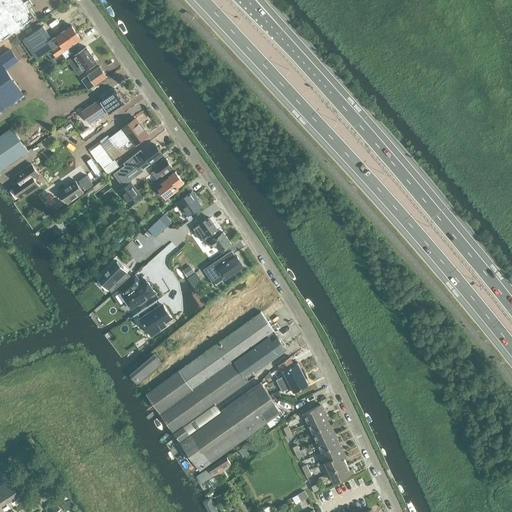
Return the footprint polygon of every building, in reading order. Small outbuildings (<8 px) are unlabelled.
[(0,0),(0,41),(37,16),(30,6),(34,4),(31,0),(0,0)] [(52,48),(77,32),(72,25),(63,32),(62,31),(56,35),(52,38),(44,26),(24,39),(37,58),(52,48)] [(82,38),(77,32),(52,48),(57,55),(53,58),(56,63),(67,55),(64,50),(82,38)] [(87,46),(74,54),(82,65),(85,70),(97,62),(87,46)] [(0,111),(24,95),(6,69),(18,61),(11,49),(0,56),(0,111)] [(88,75),(82,79),(89,89),(95,84),(107,76),(100,66),(88,74),(88,75)] [(116,88),(99,99),(108,111),(109,113),(115,110),(125,102),(116,88)] [(99,99),(82,111),(90,123),(108,111),(99,99)] [(110,137),(119,149),(131,140),(135,145),(149,135),(136,117),(110,137)] [(83,132),(86,137),(95,131),(92,126),(83,132)] [(0,136),(0,171),(28,151),(12,128),(0,136)] [(126,164),(116,172),(125,183),(144,170),(143,169),(150,163),(163,153),(156,144),(144,153),(146,156),(143,158),(138,152),(125,163),(126,164)] [(152,172),(157,179),(174,167),(167,157),(155,166),(157,168),(152,172)] [(115,158),(103,167),(108,173),(109,172),(120,164),(115,158)] [(34,178),(39,175),(32,164),(15,175),(19,181),(12,186),(21,199),(40,186),(34,178)] [(164,181),(159,188),(161,191),(166,199),(180,189),(178,187),(185,183),(176,171),(169,176),(169,177),(164,181)] [(87,173),(79,179),(87,189),(95,183),(87,173)] [(76,180),(59,192),(67,203),(84,192),(76,180)] [(131,182),(128,183),(120,190),(130,204),(137,199),(141,196),(131,182)] [(188,215),(202,206),(192,192),(176,203),(182,212),(184,210),(188,215)] [(51,215),(56,211),(52,206),(47,209),(51,215)] [(108,231),(124,219),(118,211),(102,223),(108,231)] [(199,223),(193,227),(196,231),(201,239),(205,237),(212,247),(216,244),(221,250),(232,243),(224,231),(221,234),(209,216),(199,223)] [(156,237),(168,226),(161,218),(149,229),(156,237)] [(229,259),(226,254),(204,269),(212,281),(222,274),(226,280),(245,267),(237,254),(235,255),(229,259)] [(99,278),(103,282),(112,292),(131,276),(127,272),(129,271),(119,260),(106,272),(99,278)] [(194,262),(187,267),(192,274),(199,269),(194,262)] [(196,272),(188,277),(193,285),(201,279),(196,272)] [(136,274),(119,288),(128,302),(133,308),(140,303),(156,292),(154,289),(148,280),(142,284),(136,274)] [(157,301),(138,313),(140,317),(145,324),(152,335),(162,329),(160,325),(173,317),(163,302),(159,304),(157,301)] [(183,346),(223,313),(215,303),(172,338),(177,344),(180,342),(183,346)] [(287,349),(275,332),(276,332),(262,311),(147,393),(175,433),(175,432),(216,403),(256,375),(255,372),(287,349)] [(155,354),(133,372),(140,381),(162,363),(155,354)] [(286,375),(277,380),(280,385),(304,373),(298,362),(294,364),(290,356),(279,365),(282,370),(283,369),(286,375)] [(271,372),(264,378),(266,380),(273,376),(271,372)] [(309,384),(304,373),(280,385),(282,391),(292,386),(294,392),(309,384)] [(255,430),(282,411),(260,382),(247,391),(256,404),(243,414),(255,430)] [(221,410),(242,440),(255,430),(243,414),(256,404),(247,391),(221,410)] [(279,393),(273,396),(276,401),(282,398),(279,393)] [(216,403),(175,432),(180,439),(179,440),(200,469),(242,440),(221,410),(216,403)] [(304,412),(309,422),(326,414),(321,404),(304,412)] [(331,425),(326,414),(309,422),(314,433),(331,425)] [(335,434),(331,425),(314,433),(318,442),(335,434)] [(340,445),(335,434),(318,442),(323,452),(340,445)] [(344,453),(340,445),(323,452),(325,456),(323,456),(326,462),(346,453),(345,452),(344,453)] [(244,456),(248,453),(244,446),(240,449),(244,456)] [(347,456),(346,453),(326,462),(330,473),(348,465),(345,458),(347,456)] [(202,482),(231,464),(227,457),(198,476),(202,482)] [(350,469),(348,465),(330,473),(334,481),(354,472),(352,468),(350,469)] [(21,499),(8,479),(0,484),(0,487),(7,498),(9,497),(13,503),(21,499)] [(0,487),(0,507),(2,511),(9,506),(5,499),(7,498),(0,487)] [(301,501),(309,497),(305,490),(298,494),(301,501)] [(209,511),(218,511),(211,498),(204,502),(209,511)]
